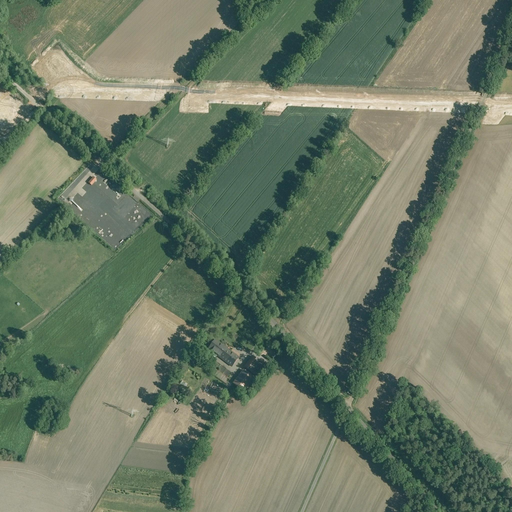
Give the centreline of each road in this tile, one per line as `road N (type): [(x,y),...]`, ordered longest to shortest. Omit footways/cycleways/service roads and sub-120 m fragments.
road 1 (unclassified): [(0,70),(236,282),(349,401)]
road 2 (unclassified): [(511,31),(349,401)]
road 3 (track): [(261,0),(102,165)]
road 4 (residential): [(349,401),(443,511)]
